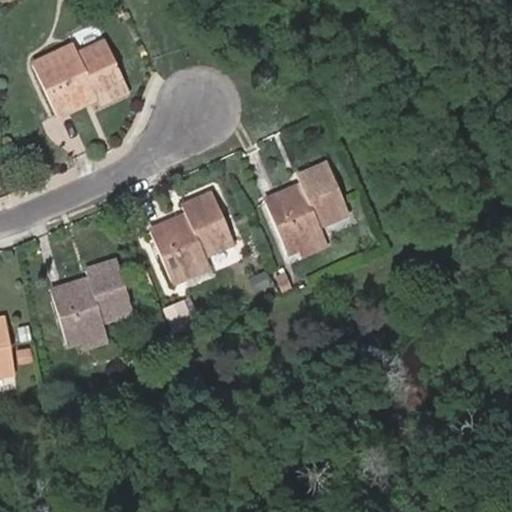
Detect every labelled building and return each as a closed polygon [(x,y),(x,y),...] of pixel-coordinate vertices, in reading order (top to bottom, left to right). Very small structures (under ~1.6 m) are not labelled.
[(97,96),(126,82),(106,39),(78,52),(74,43),(33,63),(57,115),(84,102),(81,95),(94,89),(97,96)] [(130,91),(126,82),(97,96),(101,104),(130,91)] [(81,95),(84,102),(97,96),(94,89),(81,95)] [(306,193),(295,197),(292,188),(265,200),(287,252),(299,247),(324,236),(320,226),(349,213),(328,162),(298,175),(302,184),(306,193)] [(292,188),(295,197),(306,193),(302,184),(292,188)] [(189,223),(177,228),(174,219),(150,229),(173,283),(185,278),(209,268),(205,256),(234,244),(213,192),(182,205),(186,214),(189,223)] [(174,219),(177,228),(189,223),(186,214),(174,219)] [(299,247),(303,256),(328,245),(324,236),(299,247)] [(91,286),(77,290),(74,283),(51,290),(68,345),(79,342),(107,333),(104,324),(134,314),(117,259),(85,269),(88,279),(91,286)] [(185,278),(188,286),(213,276),(209,268),(185,278)] [(276,277),(283,292),(292,288),(285,273),(276,277)] [(74,283),(77,290),(91,286),(88,279),(74,283)] [(172,332),(190,325),(182,304),(164,311),(172,332)] [(0,377),(14,375),(6,319),(0,319),(0,377)] [(79,342),(82,351),(110,342),(107,333),(79,342)]
